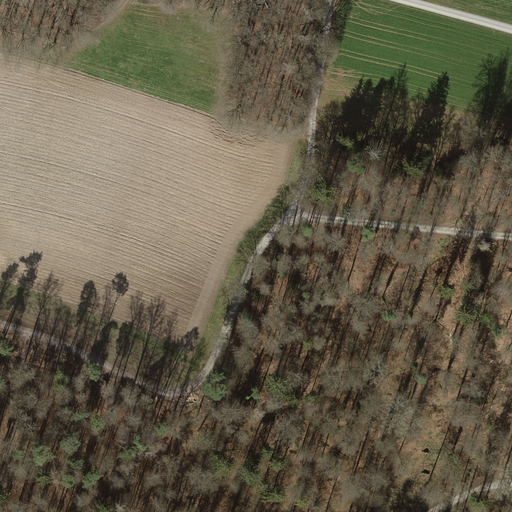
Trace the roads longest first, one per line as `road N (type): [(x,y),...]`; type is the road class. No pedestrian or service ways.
road 1 (track): [(281,224),(308,215),(511,235)]
road 2 (track): [(324,0),(313,143),(303,190),(281,224)]
road 3 (track): [(0,321),(147,388),(191,387)]
road 4 (track): [(191,387),(207,371),(250,266),(281,224)]
road 5 (track): [(0,496),(25,392),(20,327)]
